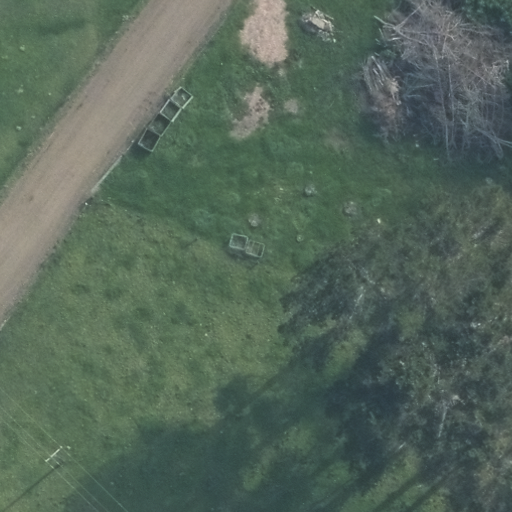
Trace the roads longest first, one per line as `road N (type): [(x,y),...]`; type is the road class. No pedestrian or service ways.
road 1 (track): [(0,229),(61,202),(229,0)]
road 2 (track): [(0,308),(61,202)]
